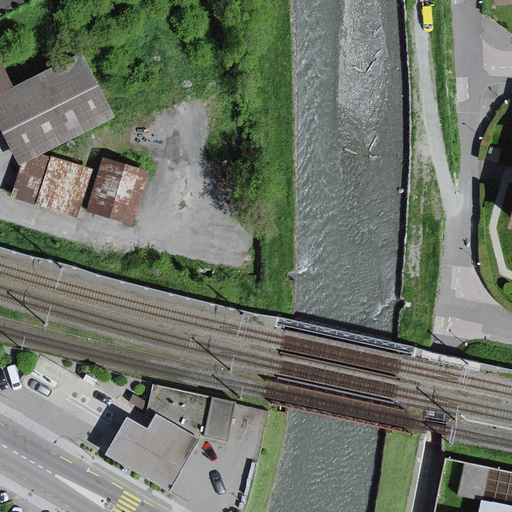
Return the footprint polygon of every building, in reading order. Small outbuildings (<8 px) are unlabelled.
[(0,99),(18,90),(0,53),(0,99)] [(0,123),(17,157),(23,152),(114,109),(87,56),(18,90),(0,99),(0,123)] [(87,172),(23,152),(11,194),(75,213),(87,172)] [(142,173),(101,161),(87,207),(128,219),(142,173)] [(145,416),(202,435),(210,396),(152,384),(145,416)] [(235,402),(210,396),(202,435),(226,441),(235,402)] [(125,417),(103,454),(166,490),(196,438),(153,413),(144,429),(125,417)] [(0,484),(0,505),(13,502),(17,494),(0,484)] [(511,511),(511,505),(478,499),(475,511),(511,511)]
